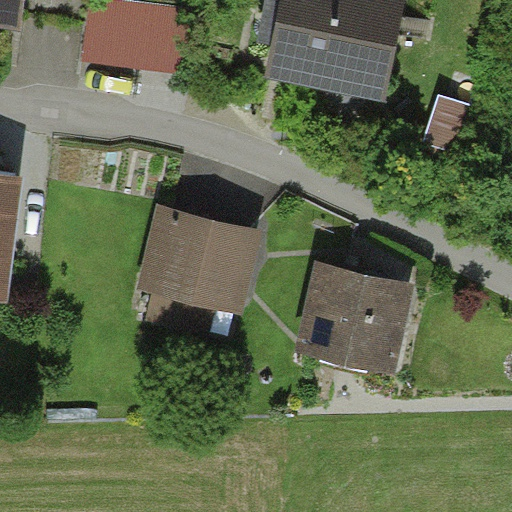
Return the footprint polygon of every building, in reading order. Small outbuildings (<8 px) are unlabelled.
[(31,0),(0,0),(0,13),(30,17),(31,0)] [(195,12),(98,0),(94,0),(86,64),(187,77),(195,12)] [(409,0),(300,0),(289,57),(394,78),(409,0)] [(18,175),(0,172),(0,298),(1,298),(18,175)] [(260,224),(167,203),(141,313),(235,335),(260,224)] [(417,281),(325,260),(306,343),(398,364),(417,281)]
